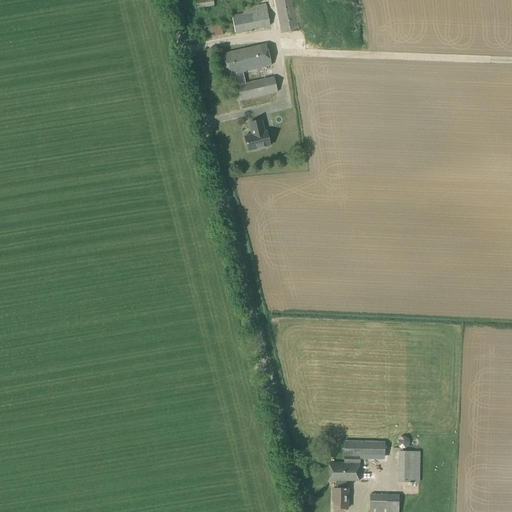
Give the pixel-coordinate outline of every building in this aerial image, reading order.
[(194,0),(196,8),(214,5),(213,0),(194,0)] [(282,34),(299,31),(298,26),(292,0),(275,0),(281,29),(282,34)] [(235,33),(270,26),(266,4),(242,9),(243,15),(232,17),(235,33)] [(197,40),(223,35),(221,24),(195,29),(197,40)] [(284,38),(284,47),(292,46),(292,37),(284,38)] [(226,76),(237,74),(239,85),(237,86),(240,101),(278,92),(274,77),(245,84),(243,72),(271,66),(266,44),(221,55),(226,76)] [(262,120),(250,123),(251,131),(252,131),(253,135),(245,137),(248,151),(270,147),(267,132),(264,132),(263,129),(264,128),(262,120)] [(344,444),(345,457),(361,456),(361,459),(383,458),(382,442),(344,444)] [(419,482),(420,452),(400,452),(399,482),(419,482)] [(334,497),(334,509),(348,509),(348,489),(346,489),(346,481),(359,481),(360,457),(345,457),(345,463),(330,463),(329,481),(337,481),(337,489),(333,489),(333,497),(334,497)] [(370,511),(396,511),(397,508),(399,508),(399,495),(371,495),(370,511)]
